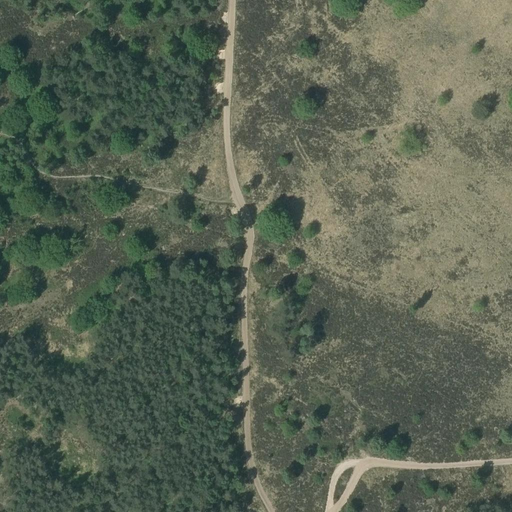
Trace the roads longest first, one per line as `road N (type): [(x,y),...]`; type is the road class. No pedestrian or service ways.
road 1 (track): [(231,0),(224,115),(229,174),(249,231),(245,435),(270,511)]
road 2 (track): [(334,511),(364,464),(511,462)]
